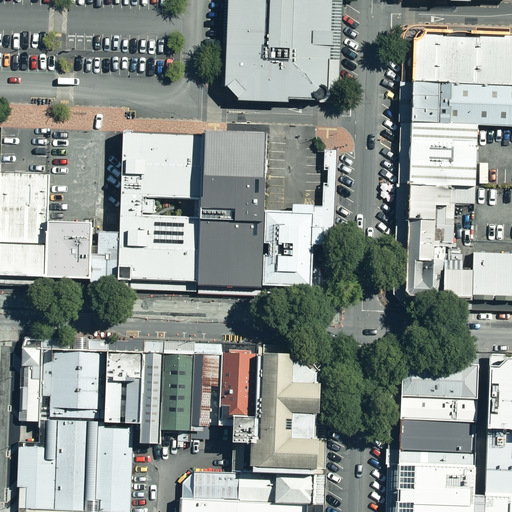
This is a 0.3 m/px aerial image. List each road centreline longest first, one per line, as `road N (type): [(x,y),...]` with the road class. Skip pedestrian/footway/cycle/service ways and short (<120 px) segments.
road 1 (unclassified): [(361,327),(0,313)]
road 2 (unclassified): [(371,13),(361,327)]
road 3 (unclassified): [(361,327),(354,511)]
road 4 (unclassified): [(511,333),(361,327)]
road 5 (unclassified): [(371,13),(511,14)]
